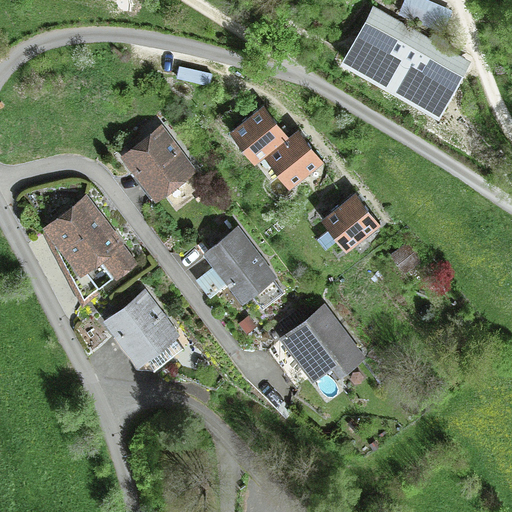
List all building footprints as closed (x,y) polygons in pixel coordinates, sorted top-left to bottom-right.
[(406,1),(401,13),(441,28),(446,16),(406,1)] [(375,12),(345,66),(439,118),(469,64),(375,12)] [(262,112),(232,136),(255,166),(264,159),(289,189),(320,165),(297,136),(288,144),(262,112)] [(161,125),(119,158),(158,207),(199,174),(161,125)] [(378,216),(354,187),(324,212),(347,241),(378,216)] [(85,194),(45,226),(86,279),(105,265),(120,284),(142,267),(85,194)] [(241,227),(206,255),(247,306),(281,278),(241,227)] [(146,291),(107,322),(143,369),(182,338),(146,291)] [(323,301),(284,330),(314,369),(333,355),(340,364),(359,349),(323,301)]
